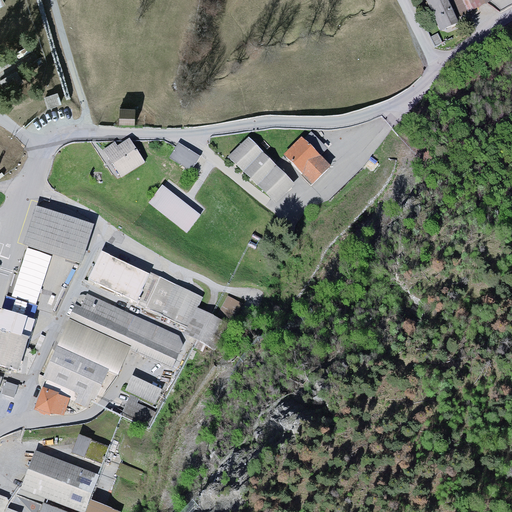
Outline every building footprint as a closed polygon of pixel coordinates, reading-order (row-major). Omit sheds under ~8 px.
[(427,0),(440,32),(459,24),(449,0),(427,0)] [(495,0),(453,0),(459,15),(495,0)] [(58,91),(43,97),(47,109),(63,104),(58,91)] [(137,107),(121,106),(119,124),(135,125),(137,107)] [(285,201),(304,183),(256,134),(237,153),(285,201)] [(146,161),(129,135),(104,151),(121,177),(146,161)] [(331,166),(301,136),(283,154),(313,183),(331,166)] [(200,156),(176,142),(167,158),(192,172),(200,156)] [(202,215),(163,182),(148,199),(187,233),(202,215)] [(96,227),(36,207),(23,247),(27,248),(52,256),(82,266),(96,227)] [(52,256),(27,248),(11,297),(36,305),(52,256)] [(150,274),(102,251),(88,279),(136,304),(150,274)] [(203,297),(151,272),(150,274),(136,304),(187,327),(184,333),(214,350),(227,323),(198,308),(203,297)] [(186,338),(87,293),(81,307),(75,304),(40,375),(44,378),(34,409),(50,416),(64,415),(70,400),(87,408),(93,403),(108,371),(118,375),(129,350),(172,369),(186,338)] [(11,297),(6,295),(0,312),(0,364),(20,371),(41,306),(36,305),(11,297)] [(132,375),(125,390),(130,393),(140,397),(154,405),(162,389),(132,375)] [(18,385),(6,381),(2,394),(14,398),(18,385)] [(140,397),(130,393),(121,416),(148,429),(157,413),(137,403),(140,397)] [(109,447),(78,434),(71,453),(102,465),(109,447)] [(99,473),(34,450),(18,493),(42,501),(37,511),(115,511),(116,511),(89,501),(99,473)] [(8,498),(0,495),(0,511),(15,511),(9,507),(8,498)]
